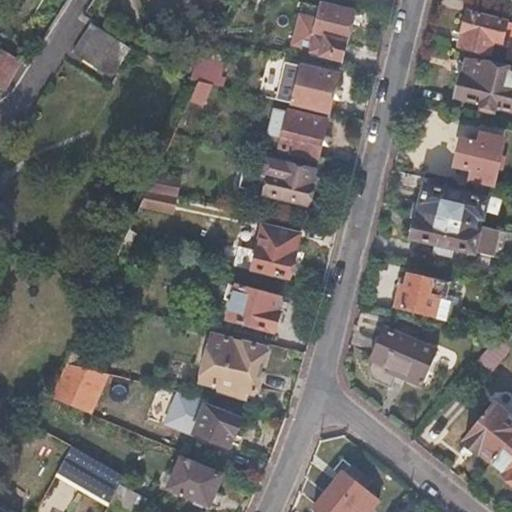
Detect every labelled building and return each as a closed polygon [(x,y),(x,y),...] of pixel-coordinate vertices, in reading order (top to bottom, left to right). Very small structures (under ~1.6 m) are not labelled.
[(346,46),(353,15),(321,8),(317,24),(299,20),(292,48),(312,54),(312,56),(340,63),(343,45),(346,46)] [(462,30),(464,31),(461,45),(511,58),(511,53),(511,21),(467,11),(462,30)] [(130,50),(92,26),(75,52),(112,77),(130,50)] [(23,60),(0,46),(0,83),(6,88),(23,60)] [(225,58),(202,52),(195,78),(218,83),(225,58)] [(511,69),(467,58),(457,98),(511,110),(511,69)] [(331,113),(339,75),(290,64),(279,101),(331,113)] [(199,81),(197,86),(190,99),(202,104),(211,84),(199,81)] [(328,121),(277,108),(270,134),(283,138),(280,150),(318,159),(328,121)] [(480,144),(462,139),(455,165),(474,169),(472,179),(492,184),(503,139),(483,134),(480,144)] [(315,171),(274,161),(265,158),(261,174),(271,176),(266,194),(307,204),(312,185),(311,184),(315,171)] [(266,194),(271,176),(261,174),(246,170),(242,188),(266,194)] [(180,180),(155,174),(147,190),(177,197),(180,180)] [(488,200),(426,185),(420,211),(475,224),(477,216),(483,218),(488,200)] [(177,197),(147,190),(141,204),(173,211),(177,197)] [(475,224),(420,211),(413,237),(497,258),(504,231),(475,224)] [(300,236),(264,227),(254,269),(289,278),(300,236)] [(389,259),(375,255),(373,263),(387,266),(389,259)] [(405,288),(401,287),(397,306),(435,315),(434,318),(450,322),(456,300),(445,298),(449,280),(430,276),(429,280),(409,275),(405,288)] [(226,299),(234,301),(226,333),(255,341),(258,327),(276,331),(281,312),(278,311),(281,297),(230,284),(226,299)] [(437,351),(384,327),(370,358),(405,373),(402,379),(421,388),(437,351)] [(266,350),(214,337),(203,381),(254,394),(266,350)] [(506,351),(492,340),(472,366),(485,377),(506,351)] [(105,373),(67,363),(52,396),(89,412),(105,373)] [(242,419),(194,401),(183,430),(230,449),(242,419)] [(511,423),(491,407),(463,442),(478,454),(480,452),(493,462),(511,437),(511,423)] [(511,437),(493,462),(505,472),(503,474),(511,480),(511,437)] [(123,476),(71,449),(56,476),(108,503),(123,476)] [(222,476),(182,459),(169,488),(209,506),(222,476)] [(368,511),(380,498),(345,470),(314,508),(318,511),(368,511)] [(138,511),(150,490),(123,476),(108,503),(125,511),(138,511)]
